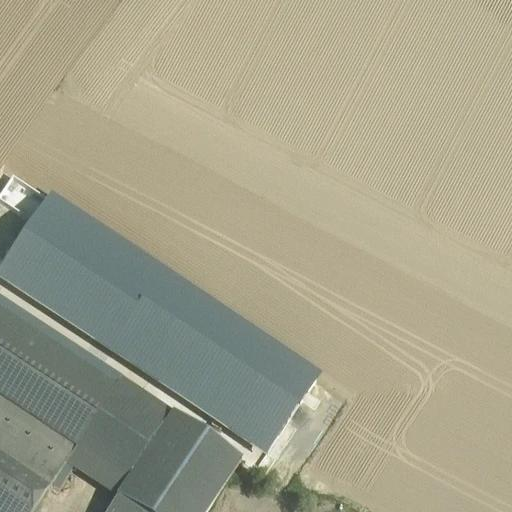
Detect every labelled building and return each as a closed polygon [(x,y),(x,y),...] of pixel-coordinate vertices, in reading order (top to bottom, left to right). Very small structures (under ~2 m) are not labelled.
[(0,402),(75,453),(115,394),(115,393),(0,316),(0,402)] [(121,384),(115,393),(115,394),(75,453),(65,469),(117,503),(173,419),(121,384)] [(75,453),(0,402),(0,451),(53,487),(65,469),(75,453)] [(117,503),(110,511),(208,511),(240,465),(173,419),(117,503)] [(36,511),(53,487),(0,451),(0,511),(36,511)]
